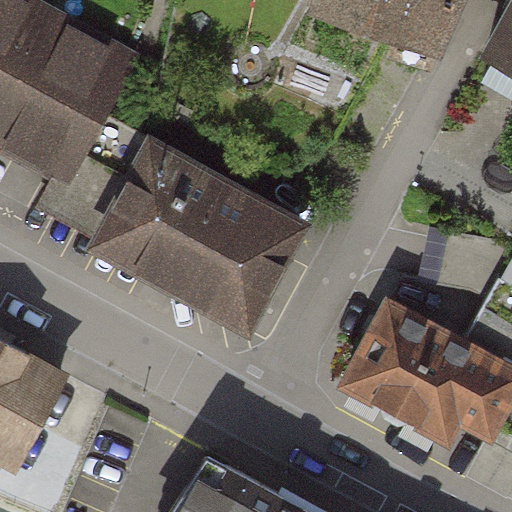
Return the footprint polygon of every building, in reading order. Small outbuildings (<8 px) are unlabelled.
[(0,0),(0,119),(71,157),(54,189),(113,220),(102,241),(249,320),(302,221),(98,112),(129,56),(22,0),(0,0)] [(316,1),(316,0),(178,0),(177,2),(156,105),(290,175),(338,138),(395,26),(316,1)] [(316,0),(316,1),(395,26),(401,28),(395,46),(431,56),(454,0),(316,0)] [(511,14),(490,55),(511,67),(511,14)] [(511,393),(496,424),(511,432),(511,281),(501,276),(465,339),(511,365),(511,393)] [(492,431),(496,424),(511,393),(511,365),(465,339),(391,299),(348,381),(449,436),(461,414),(492,431)] [(0,455),(18,465),(71,368),(0,329),(0,455)] [(316,511),(209,455),(171,511),(316,511)]
